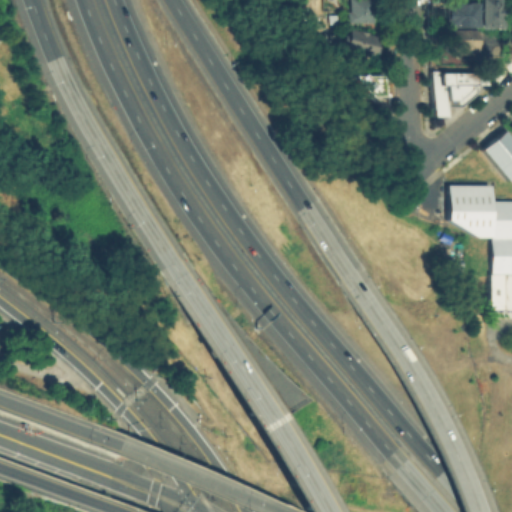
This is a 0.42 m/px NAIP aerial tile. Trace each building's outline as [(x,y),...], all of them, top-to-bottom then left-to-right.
[(342,22),(342,0),(371,0),(371,22),(342,22)] [(480,29),(480,0),(503,0),(503,29),(480,29)] [(443,31),(444,4),(475,4),(475,31),(443,31)] [(338,44),(346,28),(384,46),(376,62),(338,44)] [(471,28),(443,29),(444,50),(472,50),(471,28)] [(321,29),(336,35),(332,45),(316,39),(321,29)] [(431,72),(491,72),(457,108),(444,107),(444,117),(431,117),(431,72)] [(345,74),(387,75),(386,95),(360,94),(345,74)] [(511,118),(511,143),(500,127),(511,118)] [(511,145),(511,170),(502,179),(476,148),(499,130),(511,145)] [(486,235),(472,235),(442,218),(443,183),(486,184),(486,199),(486,235)] [(511,237),(486,237),(486,235),(486,199),(511,199),(511,237)] [(511,272),(485,272),(485,237),(486,237),(511,237),(511,272)] [(485,272),(511,272),(511,309),(485,309),(485,272)]
